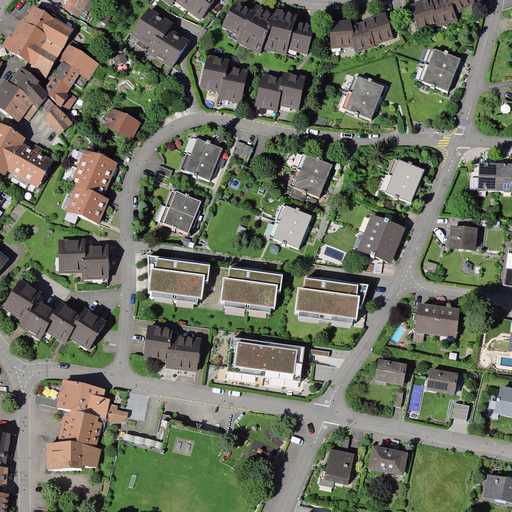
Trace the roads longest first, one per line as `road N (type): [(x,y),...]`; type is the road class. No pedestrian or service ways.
road 1 (residential): [(116,379),(127,298),(125,197),(137,166),(175,126),(199,118),(332,140),(459,143)]
road 2 (residential): [(116,379),(320,413)]
road 3 (residential): [(320,413),(511,452)]
road 4 (residential): [(399,284),(459,143)]
road 5 (residential): [(320,413),(399,284)]
road 6 (residential): [(459,143),(494,0)]
road 7 (residential): [(20,372),(25,511)]
